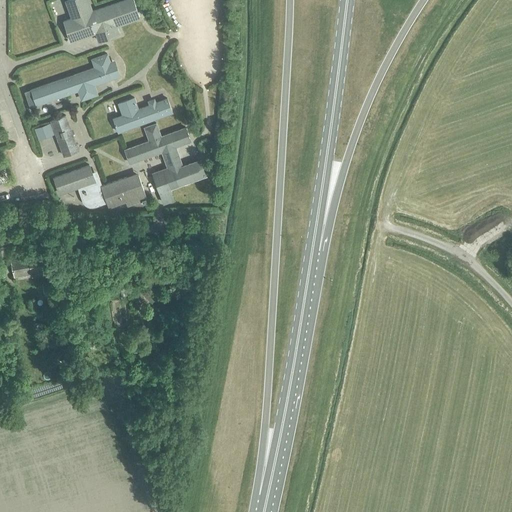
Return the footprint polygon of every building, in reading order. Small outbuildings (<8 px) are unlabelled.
[(133,0),(123,0),(92,11),(87,0),(67,0),(66,1),(72,18),(63,21),(70,41),(96,32),(99,41),(119,34),(116,25),(139,17),(133,0)] [(91,56),(94,65),(100,82),(121,74),(115,57),(111,59),(108,50),(91,56)] [(81,99),(99,93),(96,83),(100,82),(94,65),(45,82),(30,87),(36,103),(36,105),(67,94),(70,93),(78,90),(81,99)] [(30,87),(25,89),(30,105),(36,103),(30,87)] [(168,96),(139,107),(135,96),(119,101),(123,113),(115,116),(114,115),(114,116),(119,130),(120,130),(120,129),(173,110),(168,96)] [(80,149),(74,132),(75,131),(73,126),(72,127),(67,112),(50,118),(64,155),(80,149)] [(199,157),(184,163),(177,145),(192,139),(187,125),(162,133),(157,120),(144,125),(149,138),(126,146),(124,147),(130,162),(162,151),(167,165),(152,170),(164,202),(176,198),(171,186),(208,173),(202,156),(199,157)] [(51,121),(35,127),(39,138),(55,132),(51,121)] [(83,185),(87,198),(83,199),(83,200),(83,201),(84,202),(85,203),(86,204),(87,205),(88,205),(90,206),(91,206),(92,206),(94,205),(107,201),(109,206),(126,200),(127,205),(142,200),(143,203),(145,202),(147,202),(146,198),(138,175),(127,179),(126,177),(101,185),(98,175),(93,176),(89,165),(54,177),(60,193),(83,185)] [(30,275),(31,277),(48,274),(45,256),(11,261),(13,278),(30,275)] [(42,282),(44,293),(53,291),(51,281),(42,282)] [(62,342),(61,338),(72,333),(70,328),(59,333),(58,332),(46,337),(50,347),(62,342)]
